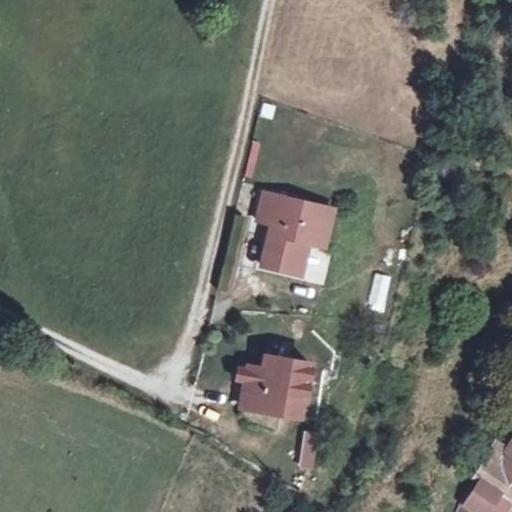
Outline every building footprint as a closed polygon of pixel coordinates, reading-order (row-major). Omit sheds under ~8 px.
[(317,245),(326,208),(264,194),(257,222),(272,225),(263,266),(301,275),(308,244),(317,245)] [(336,210),(326,208),(317,245),(326,247),(336,210)] [(380,283),(375,309),(388,312),(392,285),(380,283)] [(243,404),(283,413),(287,394),(305,398),(312,365),(269,356),(266,367),(251,364),(248,380),(243,404)] [(237,377),(248,380),(251,364),(240,362),(237,377)] [(287,394),(283,413),(301,417),(305,398),(287,394)] [(313,474),(321,437),(306,433),(297,470),(313,474)] [(481,481),(511,501),(511,440),(507,450),(497,467),(485,461),(475,478),(481,481)] [(495,443),(485,461),(497,467),(507,450),(495,443)] [(504,511),(511,501),(481,481),(466,504),(463,503),(459,511),(504,511)]
